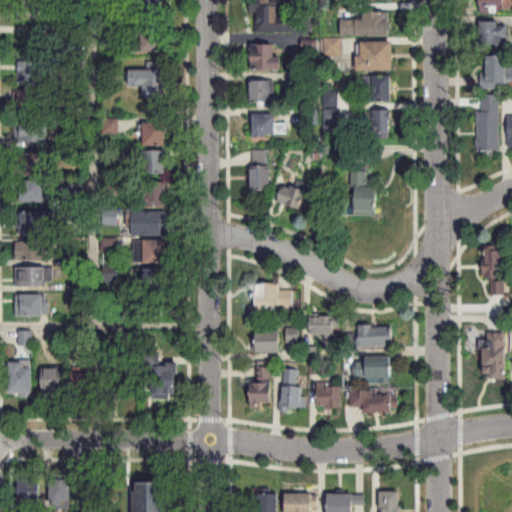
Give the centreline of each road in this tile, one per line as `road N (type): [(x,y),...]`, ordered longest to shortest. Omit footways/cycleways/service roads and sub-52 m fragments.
road 1 (residential): [(0,439),(208,439),(342,452),(511,424)]
road 2 (residential): [(435,0),(438,511)]
road 3 (residential): [(209,511),(207,0)]
road 4 (residential): [(209,232),(268,245),(364,289),(392,286),(422,267),(467,207),(511,189)]
